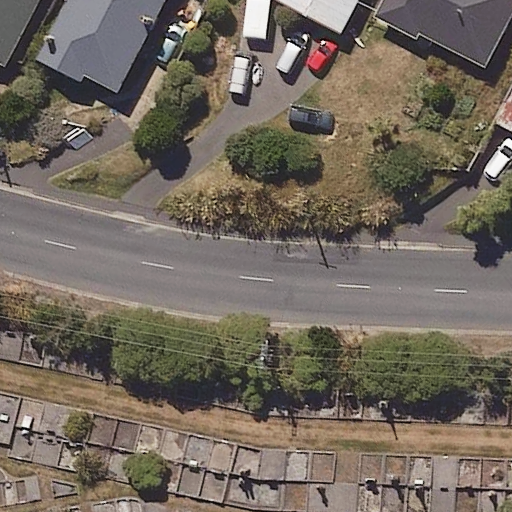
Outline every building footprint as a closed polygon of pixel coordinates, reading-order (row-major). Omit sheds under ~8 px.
[(0,0),(0,69),(5,72),(41,0),(0,0)] [(72,0),(41,62),(85,85),(88,80),(119,96),(168,0),(72,0)] [(216,0),(180,0),(154,51),(183,66),(216,0)] [(362,0),(280,0),(343,35),(362,0)] [(511,0),(385,0),(378,13),(488,71),(511,24),(511,0)] [(511,99),(499,124),(511,131),(511,99)]
